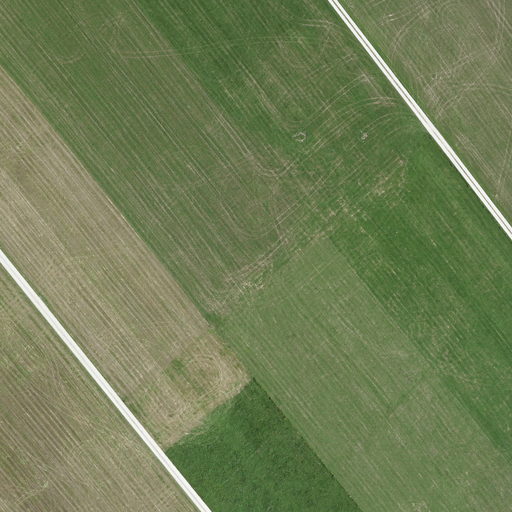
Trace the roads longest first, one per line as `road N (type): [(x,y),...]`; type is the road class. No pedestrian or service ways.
road 1 (track): [(207,511),(0,255)]
road 2 (track): [(511,233),(333,0)]
